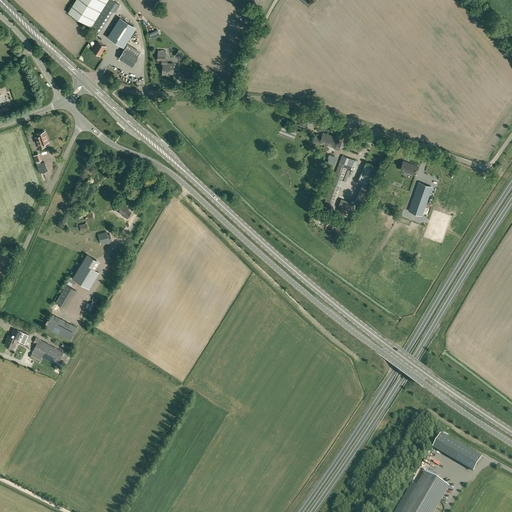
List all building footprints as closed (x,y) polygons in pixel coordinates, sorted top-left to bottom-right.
[(75,0),(68,12),(88,25),(91,27),(105,5),(107,0),(75,0)] [(107,0),(105,5),(91,27),(100,32),(113,10),(115,11),(120,4),(112,0),(107,0)] [(113,41),(114,41),(123,47),(135,28),(133,27),(133,26),(120,17),(108,37),(111,39),(110,39),(111,39),(113,41)] [(100,56),(106,46),(98,41),(92,51),(100,56)] [(132,47),(128,45),(119,58),(133,66),(138,58),(128,52),(132,47)] [(138,58),(141,53),(132,47),(128,52),(138,58)] [(159,52),(159,55),(158,55),(158,60),(166,61),(166,55),(165,55),(165,52),(159,52)] [(170,75),(170,72),(173,72),(174,63),(167,63),(167,64),(163,64),(163,74),(170,75)] [(46,146),(45,143),(48,142),(45,131),(37,134),(38,136),(35,137),(39,148),(46,146)] [(315,136),(313,142),(319,144),(320,142),(334,147),(334,148),(339,150),(341,143),(341,142),(337,140),(338,138),(323,133),(322,136),(317,134),(316,136),(315,136)] [(41,152),(35,155),(38,162),(44,160),(41,152)] [(342,155),(324,201),(334,205),(348,168),(351,169),(352,166),(352,165),(354,160),(342,155)] [(414,174),(417,166),(403,161),(400,169),(414,174)] [(45,162),(37,165),(39,171),(47,168),(45,162)] [(395,172),(388,187),(392,189),(399,174),(395,172)] [(432,187),(419,182),(409,211),(422,215),(432,187)] [(228,209),(230,207),(221,198),(219,200),(228,209)] [(127,218),(131,212),(127,210),(128,208),(119,202),(115,209),(122,213),(121,215),(127,218)] [(94,218),(92,211),(84,213),(86,221),(94,218)] [(87,223),(80,225),(82,232),(89,230),(87,223)] [(107,232),(98,234),(101,244),(112,241),(110,234),(108,235),(107,232)] [(87,254),(73,278),(89,288),(99,272),(92,268),(97,260),(87,254)] [(76,290),(66,284),(56,301),(65,307),(76,290)] [(70,340),(77,327),(52,314),(45,327),(70,340)] [(20,331),(14,329),(12,333),(13,334),(12,336),(9,335),(7,338),(8,339),(5,345),(12,348),(14,345),(16,342),(17,343),(17,342),(19,343),(20,342),(25,344),(29,335),(20,331)] [(37,343),(32,351),(42,357),(43,357),(57,364),(64,352),(39,339),(36,337),(34,342),(37,343)] [(32,351),(29,357),(39,362),(42,357),(32,351)] [(58,365),(57,366),(61,368),(65,361),(61,359),(58,365)] [(481,457),(441,433),(433,447),(473,471),(481,457)] [(425,472),(401,511),(433,511),(448,486),(425,472)]
